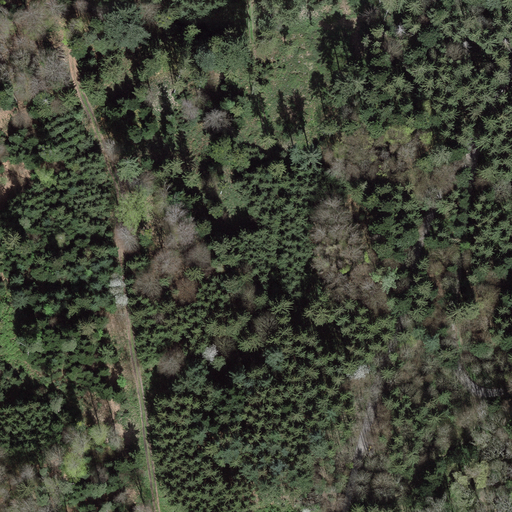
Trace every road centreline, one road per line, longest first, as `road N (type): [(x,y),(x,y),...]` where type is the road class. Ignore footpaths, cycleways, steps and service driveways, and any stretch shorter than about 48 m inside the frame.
road 1 (track): [(78,0),(85,105),(105,166),(154,511)]
road 2 (track): [(344,511),(426,224),(474,149)]
